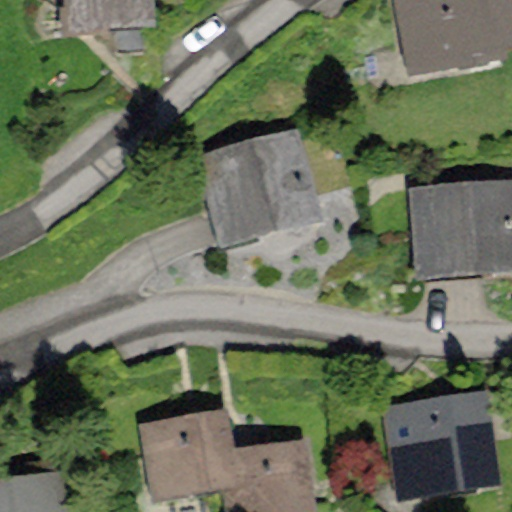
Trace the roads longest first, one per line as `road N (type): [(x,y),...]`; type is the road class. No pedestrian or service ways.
road 1 (residential): [(0,374),(138,319),(424,342),(511,340)]
road 2 (residential): [(288,0),(159,99),(57,208),(0,243)]
